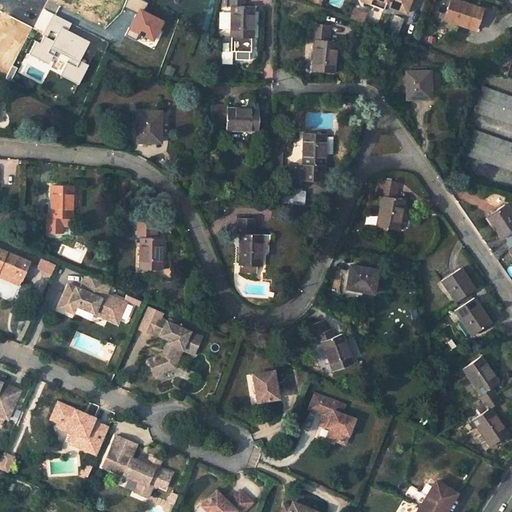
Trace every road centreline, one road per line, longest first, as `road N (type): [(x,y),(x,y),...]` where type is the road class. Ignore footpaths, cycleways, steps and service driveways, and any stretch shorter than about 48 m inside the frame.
road 1 (residential): [(0,149),(126,165),(161,185),(190,216),(226,305),(253,320),(280,316),(303,298),(361,172)]
road 2 (residential): [(418,162),(511,299)]
